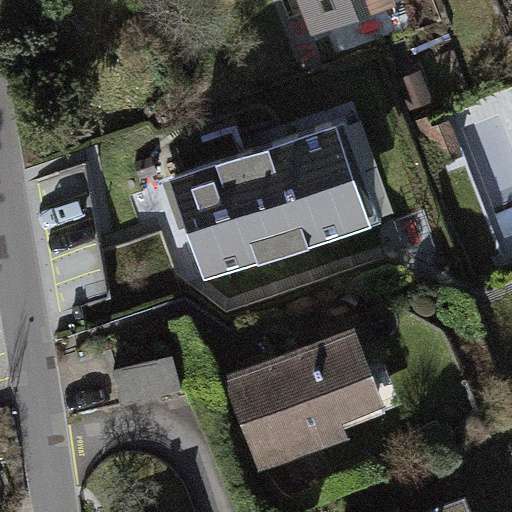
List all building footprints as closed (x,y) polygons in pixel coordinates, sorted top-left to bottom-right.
[(315,0),(318,8),(305,13),(311,28),(383,0),(315,0)] [(427,118),(416,123),(433,165),(460,154),(447,122),(431,129),(427,118)] [(332,120),(174,175),(210,276),(367,221),(332,120)] [(353,330),(230,381),(263,461),(343,428),(336,412),(380,394),(353,330)] [(172,355),(114,370),(123,404),(182,389),(172,355)] [(400,511),(400,509),(391,511),(464,511),(461,503),(436,511),(400,511)]
